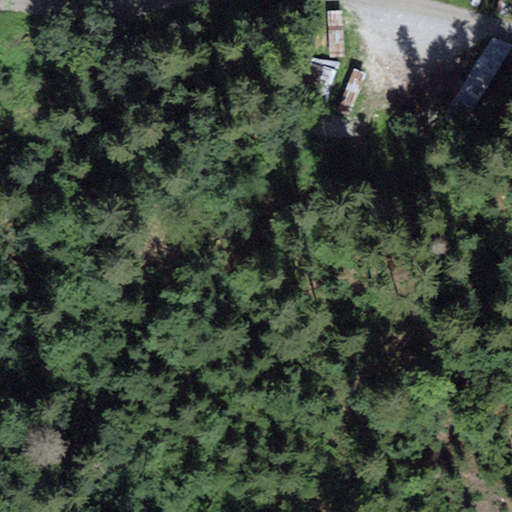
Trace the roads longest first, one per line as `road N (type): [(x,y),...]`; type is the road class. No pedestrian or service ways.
road 1 (track): [(180,0),(0,14)]
road 2 (residential): [(511,31),(367,0)]
